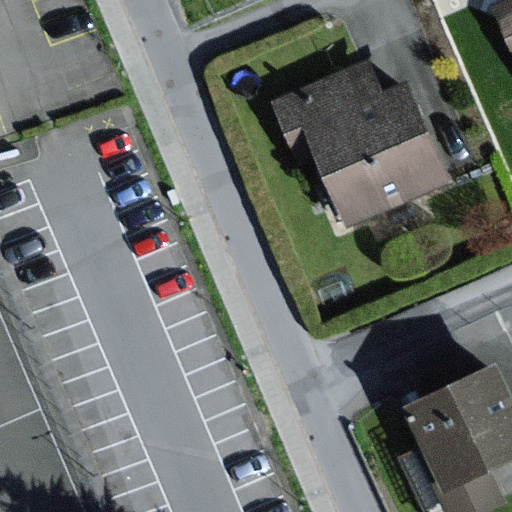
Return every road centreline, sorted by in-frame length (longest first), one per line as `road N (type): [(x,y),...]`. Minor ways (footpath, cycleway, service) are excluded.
road 1 (residential): [(285,369),(158,67)]
road 2 (residential): [(285,369),(511,272)]
road 3 (residential): [(158,67),(315,0)]
road 4 (residential): [(350,511),(285,369)]
